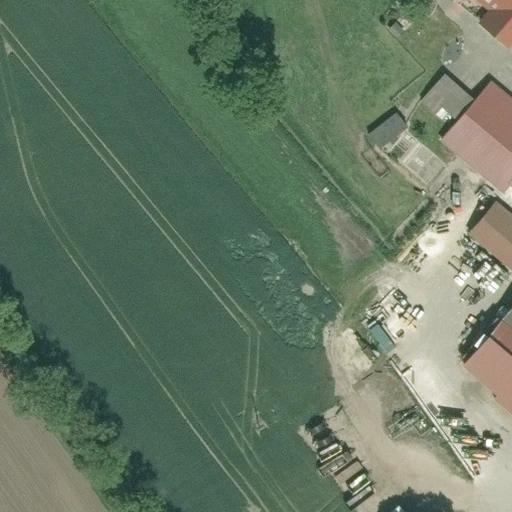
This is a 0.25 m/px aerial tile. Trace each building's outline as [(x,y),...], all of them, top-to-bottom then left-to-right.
[(511,0),(476,0),(489,11),(479,23),(511,48),(511,0)] [(511,267),(511,99),(492,83),(450,134),(444,142),(502,191),(469,231),(511,267)] [(368,143),(397,121),(384,103),(354,124),(368,143)] [(511,303),(499,319),(511,329),(511,303)] [(511,329),(499,319),(460,365),(496,396),(492,400),(511,417),(511,329)]
